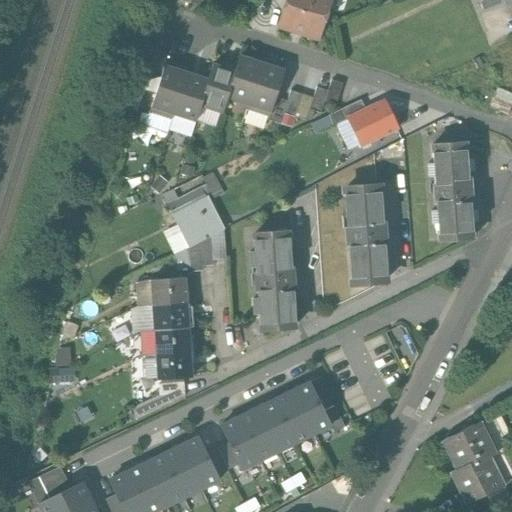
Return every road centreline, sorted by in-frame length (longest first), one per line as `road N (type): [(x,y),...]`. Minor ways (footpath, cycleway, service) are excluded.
road 1 (residential): [(449,326),(429,311),(405,308),(297,357),(89,462),(102,490)]
road 2 (residential): [(180,29),(205,27),(315,59),(511,130)]
road 3 (residential): [(449,326),(355,511)]
road 4 (residential): [(331,320),(228,364),(217,274)]
